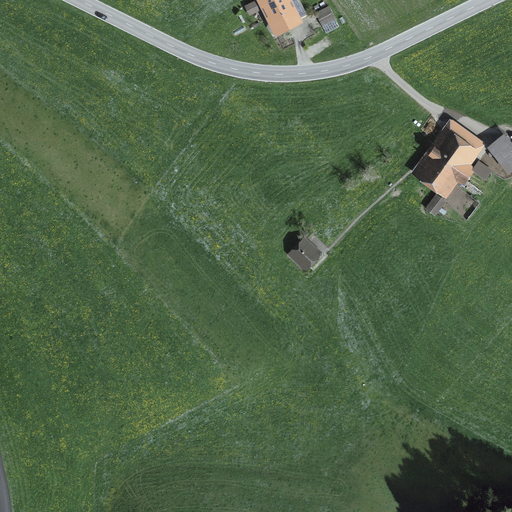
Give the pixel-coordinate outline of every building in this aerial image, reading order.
[(256,0),(245,6),(249,14),(260,9),(256,0)] [(256,0),(260,6),(264,4),(277,29),(306,14),(299,0),(256,0)] [(316,12),(326,32),(336,27),(332,20),(335,19),(328,6),(316,12)] [(419,171),(445,189),(455,174),(468,184),(477,173),(484,178),(490,170),(478,161),(472,169),(464,163),(480,140),(455,122),(419,171)] [(511,167),(511,166),(511,144),(504,135),(493,144),(511,167)] [(435,214),(444,201),(436,195),(427,207),(435,214)] [(290,256),(295,261),(298,258),(305,265),(317,254),(304,241),(290,256)]
